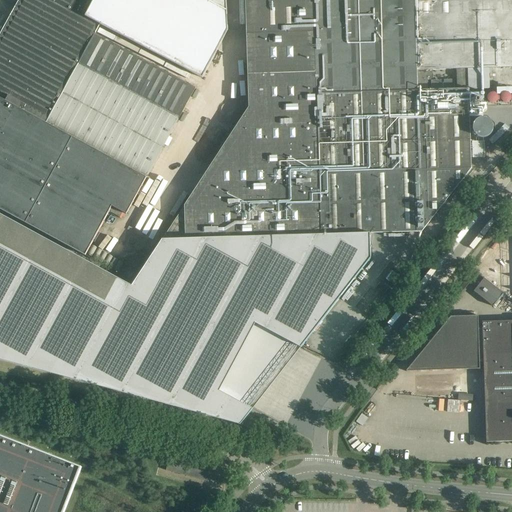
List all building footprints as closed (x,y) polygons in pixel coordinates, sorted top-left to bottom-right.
[(0,209),(85,256),(111,206),(126,214),(186,104),(195,87),(95,33),(100,24),(81,14),(88,0),(19,0),(14,9),(11,15),(0,34),(0,209)] [(88,0),(81,14),(100,24),(191,75),(227,11),(226,6),(225,0),(88,0)] [(511,0),(245,0),(249,108),(163,240),(370,234),(421,232),(471,169),(469,91),(489,90),(489,69),(511,68),(511,0)] [(495,131),(495,129),(495,127),(495,125),(494,123),(493,122),(491,121),(490,119),(488,119),(486,118),(484,118),(482,119),(480,119),(479,120),(477,122),(476,123),(475,125),(475,127),(475,129),(475,131),(476,133),(477,134),(478,136),(479,137),(481,138),(483,139),(485,139),(487,139),(489,138),(491,137),(492,136),(493,135),(494,133),(495,131)] [(472,142),(472,158),(485,158),(484,142),(472,142)] [(0,214),(0,360),(240,425),(249,413),(250,413),(253,409),(242,404),(219,391),(255,324),(300,348),(370,259),(370,251),(370,234),(163,240),(133,285),(132,286),(0,214)] [(481,239),(490,228),(486,225),(477,236),(481,239)] [(493,306),(503,295),(484,279),(474,290),(493,306)] [(389,288),(380,282),(376,288),(385,294),(389,288)] [(420,322),(430,307),(421,302),(404,329),(407,331),(411,325),(413,326),(417,320),(420,322)] [(511,321),(482,322),(482,328),(478,328),(478,316),(451,317),(417,357),(418,372),(480,369),(480,362),(483,362),(486,443),(511,441),(511,321)] [(361,431),(359,439),(369,442),(371,434),(361,431)] [(0,511),(64,511),(82,467),(0,434),(0,511)] [(208,482),(210,474),(168,462),(166,471),(208,482)]
